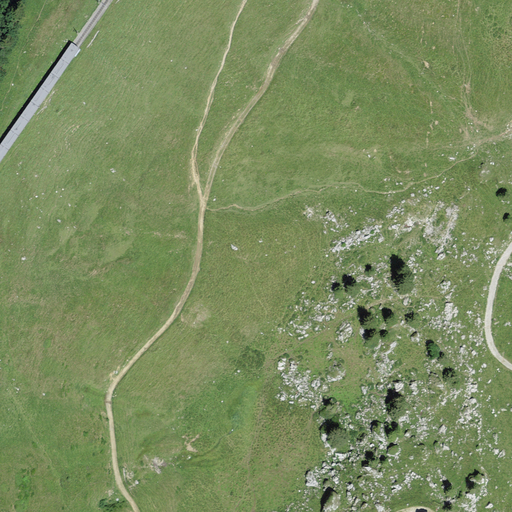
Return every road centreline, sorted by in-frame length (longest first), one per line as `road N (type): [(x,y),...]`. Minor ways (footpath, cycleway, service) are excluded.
road 1 (track): [(320,0),(223,149),(185,298),(109,393),(119,484),(136,511)]
road 2 (track): [(511,366),(494,353),(487,322),(496,271),(511,246)]
